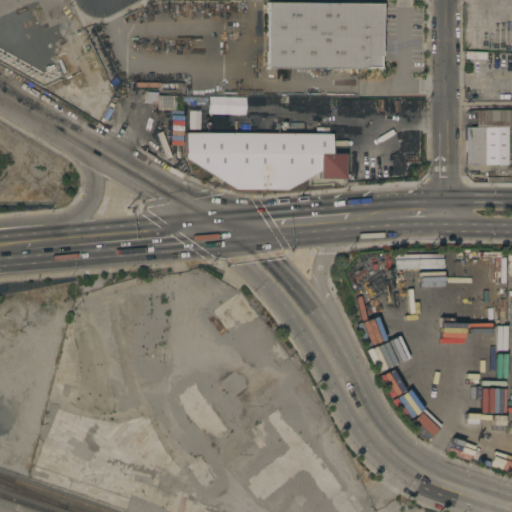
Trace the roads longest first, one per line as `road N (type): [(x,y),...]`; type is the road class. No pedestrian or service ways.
road 1 (secondary): [(0,91),(226,228)]
road 2 (secondary): [(322,339),(384,446),(413,471),(498,503)]
road 3 (secondary): [(226,228),(3,248)]
road 4 (residential): [(448,200),(447,0)]
road 5 (secondary): [(226,228),(322,339)]
road 6 (secondary): [(511,200),(373,203)]
